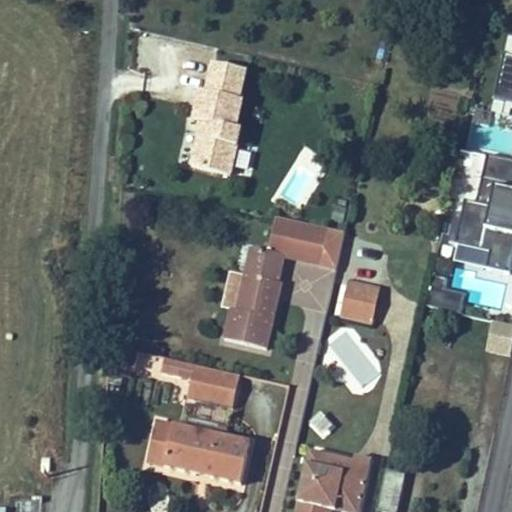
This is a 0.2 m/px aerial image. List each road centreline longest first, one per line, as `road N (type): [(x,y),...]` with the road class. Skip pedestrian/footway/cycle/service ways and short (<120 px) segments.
road 1 (residential): [(110,0),(65,511)]
road 2 (unknown): [(268,511),(313,303)]
